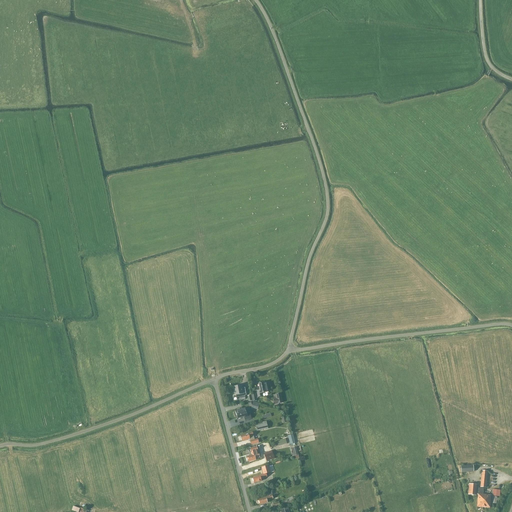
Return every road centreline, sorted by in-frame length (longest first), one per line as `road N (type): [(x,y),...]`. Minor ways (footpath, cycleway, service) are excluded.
road 1 (unclassified): [(289,350),(328,210),(326,184),(255,0)]
road 2 (unclassified): [(0,446),(31,447),(213,380)]
road 3 (unclassified): [(511,327),(289,350)]
road 4 (unclassified): [(248,511),(213,380)]
